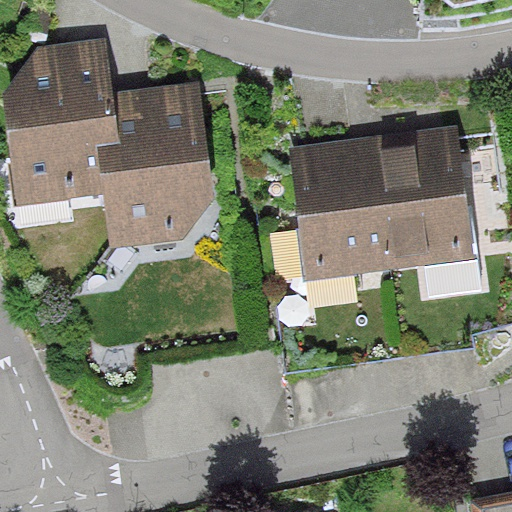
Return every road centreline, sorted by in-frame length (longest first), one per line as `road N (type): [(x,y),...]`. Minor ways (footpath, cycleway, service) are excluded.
road 1 (residential): [(511,410),(362,451),(57,499)]
road 2 (residential): [(119,0),(235,47),(356,70),(474,69),(511,60)]
road 3 (residential): [(57,499),(0,328)]
